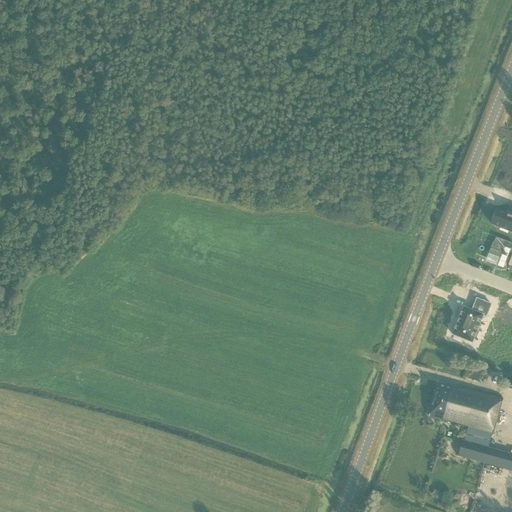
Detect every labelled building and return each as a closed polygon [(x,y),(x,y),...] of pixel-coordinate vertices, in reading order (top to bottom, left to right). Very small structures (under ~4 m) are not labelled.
[(498,209),(491,224),(501,228),(500,230),(507,233),(508,231),(511,232),(511,207),(511,206),(508,213),(498,209)] [(495,243),(490,255),(501,259),(499,266),(504,268),(511,250),(511,243),(498,238),(496,244),(495,243)] [(465,307),(454,335),(474,343),(485,315),(487,316),(492,304),(476,298),(471,310),(465,307)] [(493,434),(503,398),(461,387),(460,389),(438,383),(429,416),(493,434)] [(511,453),(462,440),(458,456),(511,470),(511,453)]
